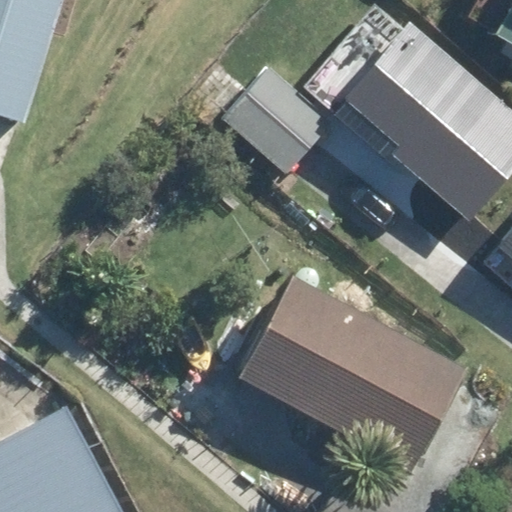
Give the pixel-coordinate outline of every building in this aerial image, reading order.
[(0,0),(0,106),(19,112),(54,0),(0,0)] [(224,108),(284,166),(330,118),(270,60),(224,108)] [(410,64),(376,107),(393,120),(371,149),(376,152),(366,164),(420,208),(425,202),(502,263),(511,249),(511,131),(437,71),(430,79),(410,64)] [(95,242),(125,268),(145,246),(115,219),(95,242)] [(403,261),(457,306),(487,271),(433,224),(403,261)] [(292,268),(236,367),(406,461),(461,361),(292,268)] [(135,511),(78,401),(0,440),(0,511),(135,511)]
